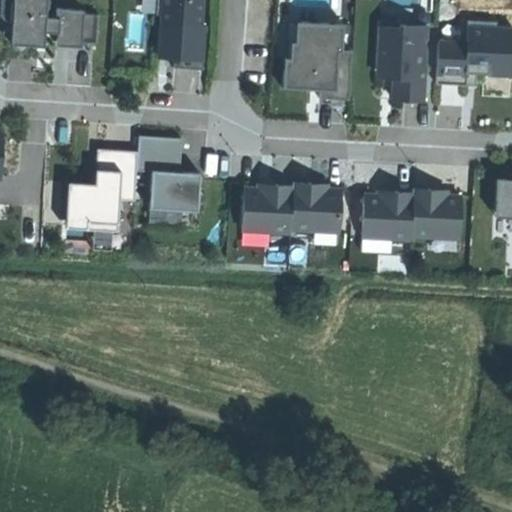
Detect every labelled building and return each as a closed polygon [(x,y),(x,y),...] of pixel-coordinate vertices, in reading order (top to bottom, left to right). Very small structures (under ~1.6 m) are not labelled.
[(1,0),(0,14),(7,16),(13,23),(3,32),(22,54),(32,45),(45,46),(45,32),(58,33),(57,45),(82,47),(82,43),(97,44),(99,15),(84,13),(84,11),(57,9),(57,17),(49,17),(50,0),(1,0)] [(162,15),(162,24),(185,25),(184,37),(175,37),(173,67),(203,69),(206,26),(201,26),(203,0),(157,0),(156,15),(162,15)] [(467,73),(488,75),(488,70),(511,71),(511,29),(496,29),(496,23),(468,21),(467,43),(438,42),(436,84),(466,86),(467,73)] [(344,25),(301,22),(300,43),(296,42),(295,59),(285,58),(283,88),(311,90),(311,85),(321,85),(320,90),(320,99),(350,100),(352,52),(343,51),(344,25)] [(422,102),(426,27),(400,26),(400,28),(380,27),(378,72),(395,73),(394,78),(393,100),(422,102)] [(182,139),(139,136),(137,170),(151,171),(149,208),(197,211),(200,173),(179,172),(182,139)] [(95,184),(68,182),(65,220),(117,223),(118,199),(133,200),(137,152),(97,149),(95,184)] [(511,181),(496,181),(495,204),(508,204),(507,217),(511,217),(511,181)] [(290,228),(309,229),(339,231),(341,191),(310,189),(310,183),(293,182),(293,186),(275,185),(275,191),(244,189),(242,229),(290,231),(290,228)] [(412,193),(410,235),(459,237),(461,197),(429,196),(430,190),(412,189),(412,193)] [(410,238),(410,235),(412,193),(395,192),(394,198),(363,196),(361,236),(410,238)] [(494,217),(507,217),(508,204),(495,204),(494,217)] [(338,246),(339,231),(309,229),(309,244),(338,246)]
